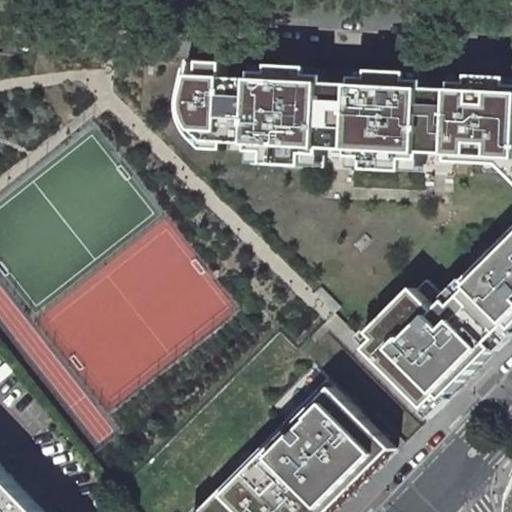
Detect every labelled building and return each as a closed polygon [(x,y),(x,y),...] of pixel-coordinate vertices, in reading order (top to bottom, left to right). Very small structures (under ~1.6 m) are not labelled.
[(511,77),(478,76),(478,86),(462,85),(460,93),(432,91),(433,84),(415,83),(416,72),(379,70),(378,79),(362,79),(362,86),(332,85),(333,77),(316,76),(316,67),(274,64),(273,73),(262,73),(261,80),(231,78),(233,63),(195,62),(192,71),(186,99),(189,121),(198,136),(208,147),(228,149),(228,141),(258,142),(256,162),(327,166),(328,148),(357,149),(357,155),(373,157),(373,169),(409,170),(410,170),(412,159),(430,160),(430,152),(458,153),(457,161),(506,163),(511,163),(511,77)] [(430,280),(368,342),(439,411),(511,337),(511,241),(497,257),(484,245),(471,257),(484,271),(453,302),(430,280)] [(375,420),(332,379),(206,509),(207,511),(337,511),(408,441),(382,414),(375,420)] [(47,511),(37,501),(27,511),(14,498),(24,488),(0,462),(0,511),(47,511)] [(27,511),(37,501),(24,488),(14,498),(27,511)]
